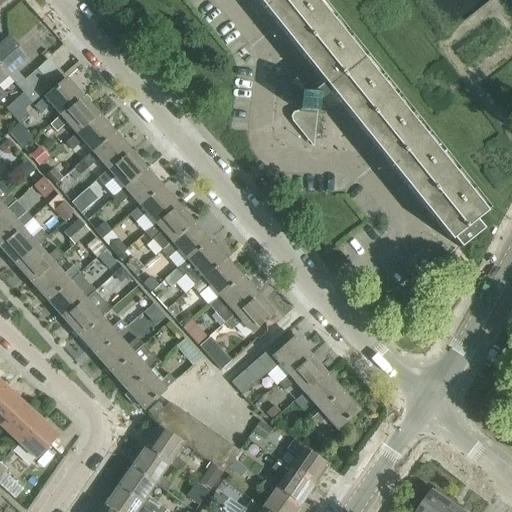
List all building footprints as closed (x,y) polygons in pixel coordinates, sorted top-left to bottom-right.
[(255,0),(450,242),(452,240),(459,249),(482,230),(475,221),(485,213),(489,209),(320,0),(255,0)] [(27,60),(7,38),(0,44),(0,66),(9,76),(9,77),(17,86),(32,103),(64,76),(49,59),(24,80),(16,70),(27,60)] [(9,76),(0,66),(0,101),(6,96),(0,88),(0,84),(9,77),(9,76)] [(82,97),(66,79),(34,107),(40,114),(49,105),(59,116),(59,117),(82,97)] [(292,122),(296,125),(301,123),(314,139),(319,95),(300,93),(298,112),(293,113),(290,117),(292,122)] [(59,117),(59,116),(49,125),(56,132),(66,124),(75,135),(76,135),(98,116),(82,97),(59,117)] [(19,105),(9,114),(18,124),(28,115),(19,105)] [(76,135),(75,135),(65,144),(71,151),(82,142),(91,152),(92,153),(114,134),(98,116),(76,135)] [(91,152),(81,161),(73,168),(80,176),(98,160),(107,170),(107,171),(129,151),(114,134),(92,153),(91,152)] [(107,171),(107,170),(97,179),(104,186),(113,178),(123,189),(145,170),(129,151),(107,171)] [(123,189),(107,203),(113,210),(129,196),(139,206),(139,207),(161,188),(145,170),(123,189)] [(40,192),(52,206),(60,199),(42,178),(19,198),(25,204),(38,192),(39,193),(40,192)] [(88,183),(80,190),(92,204),(100,196),(88,183)] [(15,202),(0,184),(0,214),(5,210),(5,211),(15,202)] [(139,207),(139,206),(129,215),(135,222),(145,214),(155,225),(177,206),(161,188),(139,207)] [(53,211),(62,222),(72,213),(63,202),(53,211)] [(155,225),(145,234),(151,241),(153,239),(163,250),(171,243),(171,244),(193,224),(177,206),(155,225)] [(14,221),(5,211),(5,210),(0,214),(0,246),(21,228),(21,229),(31,219),(24,212),(14,221)] [(89,232),(78,220),(77,220),(73,216),(62,226),(66,230),(63,233),(73,245),(89,232)] [(171,243),(163,250),(161,252),(167,258),(177,250),(187,261),(187,262),(209,242),(193,224),(171,244),(171,243)] [(30,239),(21,229),(21,228),(0,246),(0,248),(15,266),(36,246),(37,247),(47,238),(40,230),(30,239)] [(107,228),(99,236),(118,256),(127,249),(107,228)] [(97,258),(105,251),(105,250),(104,251),(94,239),(86,247),(96,259),(97,258)] [(187,262),(187,261),(177,270),(183,277),(193,268),(202,279),(225,260),(209,242),(187,262)] [(46,257),(37,247),(36,246),(15,266),(31,284),(52,264),(53,264),(63,256),(56,248),(46,257)] [(121,269),(105,251),(97,258),(112,276),(113,275),(113,276),(121,269),(121,268),(121,269)] [(202,279),(193,287),(199,295),(209,286),(218,297),(241,278),(225,260),(202,279)] [(62,275),(53,264),(52,264),(31,284),(47,302),(68,282),(69,282),(79,274),(72,266),(62,275)] [(128,277),(121,269),(113,276),(120,284),(128,277)] [(68,282),(47,302),(63,320),(84,300),(85,300),(95,292),(79,274),(69,282),(68,282)] [(218,297),(209,305),(214,312),(224,323),(234,314),(234,315),(256,296),(241,278),(218,297)] [(105,302),(95,292),(85,300),(84,300),(63,320),(79,338),(100,318),(101,319),(111,309),(121,300),(108,299),(105,302)] [(273,314),(256,296),(234,315),(234,314),(224,323),(230,331),(240,322),(251,333),(273,314)] [(173,319),(178,315),(177,307),(174,303),(166,311),(173,319)] [(100,318),(79,338),(95,356),(116,336),(117,336),(139,317),(132,309),(110,329),(101,319),(100,318)] [(191,315),(179,321),(192,344),(204,338),(191,315)] [(288,332),(257,360),(230,383),(241,396),(268,373),(278,364),(288,375),(289,376),(310,357),(288,332)] [(116,336),(95,356),(111,374),(132,354),(133,355),(148,341),(141,334),(126,347),(117,336),(116,336)] [(175,347),(192,367),(201,359),(184,339),(175,347)] [(341,350),(330,340),(322,349),(333,359),(341,350)] [(132,354),(111,374),(127,392),(148,373),(148,374),(159,364),(153,356),(142,365),(133,355),(132,354)] [(288,375),(278,384),(284,391),(294,383),(303,393),(303,394),(326,374),(310,357),(289,376),(288,375)] [(148,373),(127,392),(142,410),(174,381),(167,374),(157,383),(148,374),(148,373)] [(303,393),(293,402),(300,409),(310,401),(319,411),(320,412),(342,393),(326,374),(303,394),(303,393)] [(0,426),(22,403),(3,386),(0,389),(0,426)] [(319,411),(313,417),(309,420),(316,427),(326,419),(336,430),(358,411),(342,393),(320,412),(319,411)] [(146,412),(152,418),(164,408),(158,401),(146,412)] [(164,408),(152,418),(154,420),(159,426),(158,427),(182,444),(224,473),(239,450),(170,402),(164,408)] [(40,420),(22,403),(0,426),(0,427),(17,443),(40,420)] [(40,420),(17,443),(24,450),(36,460),(58,437),(40,420)] [(267,438),(270,441),(276,433),(259,421),(247,439),(260,448),(267,438)] [(191,469),(185,465),(173,457),(182,444),(158,427),(145,447),(168,464),(168,465),(186,477),(191,469)] [(327,466),(292,442),(287,449),(298,457),(290,468),(289,469),(313,486),(327,466)] [(145,447),(131,467),(155,484),(154,484),(165,492),(171,484),(160,477),(168,465),(168,464),(145,447)] [(289,469),(290,468),(273,457),(267,464),(284,476),(276,488),(275,489),(299,506),(313,486),(289,469)] [(234,462),(229,469),(240,477),(245,470),(234,462)] [(209,465),(197,481),(207,489),(219,473),(209,465)] [(155,484),(131,467),(117,487),(141,504),(152,511),(151,511),(163,511),(165,510),(146,496),(154,484),(155,484)] [(275,489),(276,488),(259,476),(253,484),(270,496),(262,508),(266,511),(294,511),(299,506),(275,489)] [(426,485),(413,503),(407,511),(451,511),(456,506),(447,500),(449,498),(437,490),(435,492),(426,485)] [(117,487),(103,507),(110,511),(151,511),(152,511),(141,504),(117,487)] [(207,493),(199,487),(192,498),(200,503),(207,493)] [(215,494),(209,501),(221,510),(226,502),(215,494)] [(251,500),(250,501),(240,494),(236,501),(244,507),(240,511),(266,511),(262,508),(251,500)]
